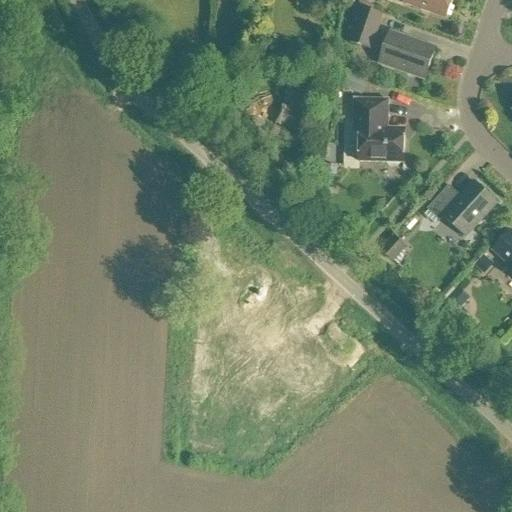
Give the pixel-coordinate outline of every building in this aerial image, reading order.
[(446,20),(452,0),(405,0),(403,5),(446,20)] [(371,51),(384,15),(362,7),(349,43),(371,51)] [(424,81),(435,50),(391,35),(380,65),(424,81)] [(362,97),(367,81),(348,74),(342,90),(362,97)] [(359,164),(404,165),(404,131),(388,130),(388,102),(354,101),(353,131),(360,131),(359,164)] [(296,144),(311,112),(292,103),(277,135),(296,144)] [(466,239),(497,205),(474,184),(461,198),(449,188),(427,212),(440,223),(444,219),(466,239)] [(511,275),(511,234),(510,233),(493,252),(508,267),(506,270),(511,275)] [(380,251),(392,262),(406,247),(394,236),(380,251)] [(483,257),(473,267),(483,276),(492,266),(483,257)] [(276,286),(249,263),(206,314),(233,337),(235,335),(241,340),(202,385),(236,413),(293,347),(259,318),(256,322),(250,317),(276,286)] [(443,304),(462,322),(467,316),(460,310),(470,299),(458,288),(443,304)] [(319,403),(354,365),(316,331),(299,350),(316,366),(299,385),(319,403)] [(199,431),(198,454),(227,456),(229,434),(199,431)]
